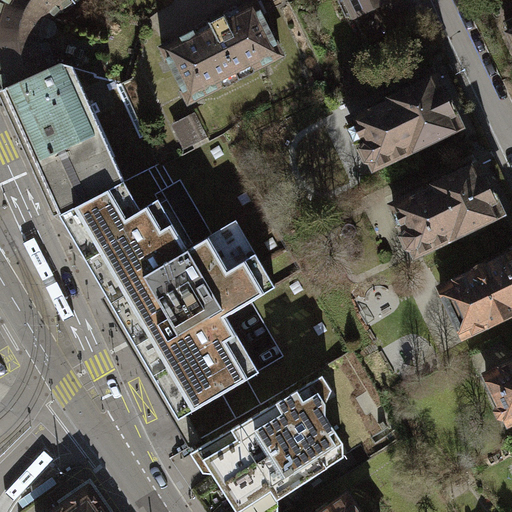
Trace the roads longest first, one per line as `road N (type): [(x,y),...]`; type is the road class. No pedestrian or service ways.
road 1 (secondary): [(0,215),(101,406)]
road 2 (residential): [(511,143),(444,0)]
road 3 (residential): [(0,488),(39,444),(101,406)]
road 4 (secondary): [(101,406),(168,511)]
